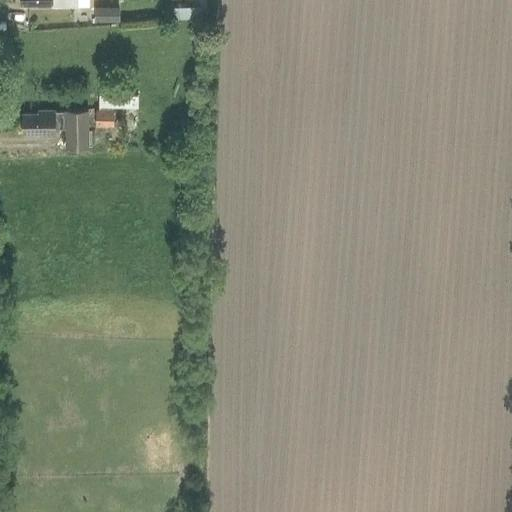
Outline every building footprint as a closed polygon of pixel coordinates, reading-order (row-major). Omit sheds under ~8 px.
[(178,5),(177,14),(203,15),(204,6),(178,5)] [(120,21),(120,6),(95,7),(96,21),(120,21)] [(139,94),(98,92),(98,104),(139,106),(139,94)] [(88,147),(88,109),(66,110),(66,111),(55,111),(55,110),(39,110),(39,113),(22,113),(23,133),(39,133),(39,136),(55,136),(55,128),(66,128),(66,148),(88,147)] [(97,128),(115,128),(115,109),(96,109),(97,128)]
